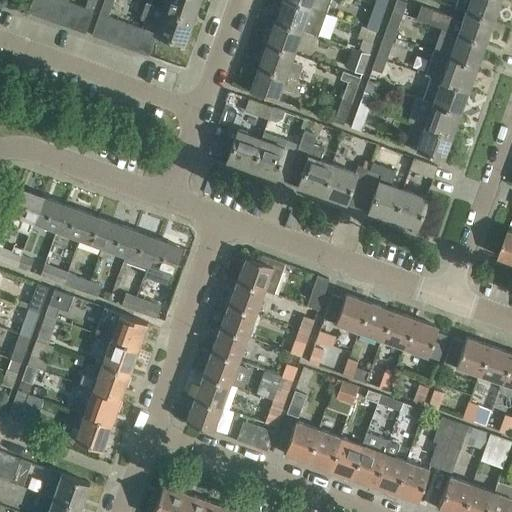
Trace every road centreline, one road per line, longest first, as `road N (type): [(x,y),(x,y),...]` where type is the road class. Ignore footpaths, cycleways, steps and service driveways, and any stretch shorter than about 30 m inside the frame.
road 1 (unclassified): [(448,297),(219,216)]
road 2 (residential): [(377,511),(150,429)]
road 3 (residential): [(150,429),(219,216)]
road 4 (residential): [(0,38),(200,112)]
road 5 (residential): [(448,297),(511,120)]
road 6 (unclassified): [(169,198),(35,149),(0,148)]
